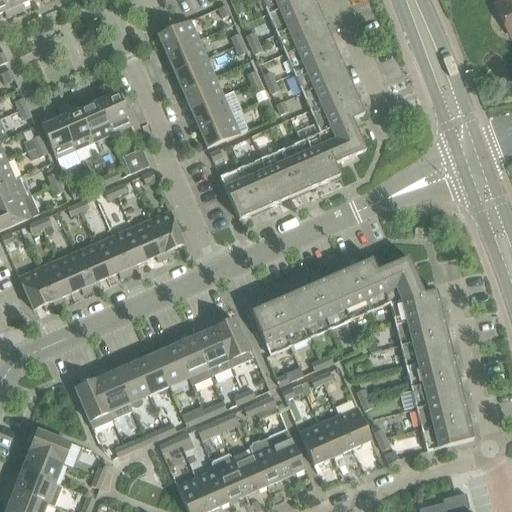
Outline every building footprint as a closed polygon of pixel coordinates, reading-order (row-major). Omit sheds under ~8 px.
[(5,20),(14,16),(7,0),(0,0),(0,15),(3,15),(5,20)] [(7,0),(14,16),(23,12),(20,7),(30,2),(29,0),(7,0)] [(351,123),(362,118),(356,102),(358,101),(353,91),(351,92),(338,63),(341,62),(336,51),(334,52),(321,23),(323,22),(319,12),(317,13),(310,0),(259,0),(318,136),(218,179),(237,223),(253,216),(254,219),(264,214),(263,212),(293,199),(294,201),(304,197),(303,194),(332,182),(333,184),(339,181),(333,167),(364,154),(351,123)] [(227,0),(232,9),(239,5),(237,0),(227,0)] [(511,0),(502,0),(508,10),(500,14),(511,37),(511,0)] [(236,18),(244,15),(239,5),(232,9),(236,18)] [(221,21),(229,18),(225,8),(217,11),(221,21)] [(156,38),(165,57),(197,43),(198,43),(204,40),(201,32),(194,35),(189,24),(156,38)] [(245,39),(249,49),(257,45),(253,36),(245,39)] [(229,40),(233,48),(241,45),(237,37),(229,40)] [(165,57),(173,75),(205,61),(198,43),(197,43),(165,57)] [(245,55),(241,45),(233,48),(238,59),(245,55)] [(249,49),(253,58),(261,55),(257,45),(249,49)] [(217,72),(220,78),(249,64),(247,59),(217,72)] [(173,75),(181,94),(213,79),(205,61),(173,75)] [(6,86),(14,83),(9,73),(1,76),(6,86)] [(246,77),(249,86),(257,83),(253,74),(246,77)] [(262,79),(266,88),(274,85),(270,76),(262,79)] [(181,94),(189,112),(222,98),(213,79),(181,94)] [(262,93),(257,83),(249,86),(254,96),(262,93)] [(278,94),(274,85),(266,88),(270,97),(278,94)] [(116,96),(97,104),(111,137),(130,128),(116,96)] [(189,112),(197,131),(230,117),(222,98),(189,112)] [(14,105),(18,114),(26,110),(22,101),(14,105)] [(97,104),(78,112),(92,145),(111,137),(97,104)] [(282,105),(275,108),(279,118),(287,115),(282,105)] [(30,120),(26,110),(18,114),(22,123),(30,120)] [(74,153),(92,145),(78,112),(60,121),(74,153)] [(266,125),(274,121),(270,112),(262,115),(266,125)] [(239,137),(230,117),(197,131),(206,151),(239,137)] [(55,161),(74,153),(60,121),(40,129),(55,161)] [(30,142),(34,151),(42,148),(38,139),(30,142)] [(46,157),(42,148),(34,151),(38,161),(46,157)] [(148,169),(141,152),(122,160),(129,177),(148,169)] [(212,164),(222,160),(218,152),(208,157),(212,164)] [(13,182),(5,164),(0,166),(0,188),(14,183),(13,182)] [(117,174),(107,178),(110,185),(120,181),(117,174)] [(151,174),(131,183),(135,190),(154,182),(151,174)] [(46,179),(51,189),(58,185),(54,175),(46,179)] [(101,189),(110,185),(107,178),(98,182),(101,189)] [(21,179),(13,182),(14,183),(0,188),(0,210),(29,198),(21,179)] [(62,195),(58,185),(51,189),(55,198),(62,195)] [(122,187),(113,191),(116,199),(126,194),(122,187)] [(69,194),(72,202),(83,197),(79,190),(69,194)] [(107,203),(116,199),(113,191),(103,195),(107,203)] [(0,233),(37,217),(29,198),(0,210),(0,233)] [(85,203),(75,207),(78,215),(88,211),(85,203)] [(69,219),(78,215),(75,207),(66,211),(69,219)] [(168,215),(149,223),(165,261),(174,257),(172,252),(182,247),(168,215)] [(47,220),(38,224),(41,231),(51,227),(47,220)] [(157,265),(165,261),(149,223),(130,231),(144,264),(154,260),(157,265)] [(32,235),(41,231),(38,224),(29,228),(32,235)] [(135,268),(144,264),(130,231),(111,239),(128,277),(137,274),(135,268)] [(0,240),(3,248),(13,243),(10,236),(0,240)] [(119,281),(128,277),(111,239),(93,247),(107,280),(117,276),(119,281)] [(97,284),(107,280),(93,247),(74,256),(91,294),(100,290),(97,284)] [(82,298),(91,294),(74,256),(55,264),(69,297),(80,292),(82,298)] [(426,454),(472,442),(468,426),(470,425),(467,414),(465,415),(457,384),(460,383),(457,372),(454,373),(447,342),(449,342),(446,331),(444,331),(436,300),(439,300),(437,293),(422,297),(407,261),(376,274),(370,262),(355,269),(354,267),(343,271),(344,273),(315,286),(314,284),(304,288),(305,291),(275,304),(274,301),(264,306),(265,308),(250,315),(269,359),(388,306),(426,454)] [(60,301),(69,297),(55,264),(37,272),(53,310),(62,306),(60,301)] [(45,314),(53,310),(37,272),(18,280),(32,313),(42,308),(45,314)] [(233,322),(213,331),(227,364),(247,355),(233,322)] [(230,371),(227,364),(213,331),(193,340),(210,380),(230,371)] [(190,388),(210,380),(193,340),(173,348),(187,381),(190,388)] [(369,356),(377,354),(373,341),(365,343),(369,356)] [(167,389),(187,381),(173,348),(153,357),(167,389)] [(148,398),(167,389),(153,357),(134,366),(148,398)] [(329,358),(320,362),(323,369),(332,365),(329,358)] [(320,362),(311,365),(314,373),(323,369),(320,362)] [(140,402),(148,398),(134,366),(114,374),(128,407),(129,406),(131,409),(134,411),(137,410),(140,408),(141,405),(140,402)] [(128,407),(114,374),(94,383),(111,423),(131,414),(128,407)] [(328,374),(319,378),(323,386),(332,382),(328,374)] [(279,389),(288,385),(285,377),(275,381),(279,389)] [(319,378),(310,382),(314,390),(323,386),(319,378)] [(91,432),(111,423),(94,383),(74,392),(91,432)] [(255,390),(258,398),(269,394),(265,385),(255,390)] [(291,391),(281,395),(285,404),(295,400),(291,391)] [(355,395),(360,405),(368,401),(364,391),(355,395)] [(251,392),(241,396),(245,404),(254,400),(251,392)] [(235,409),(245,404),(241,396),(232,400),(235,409)] [(271,399),(252,408),(256,417),(275,408),(271,399)] [(360,405),(364,414),(372,410),(368,401),(360,405)] [(221,405),(202,414),(205,422),(225,413),(221,405)] [(247,421),(256,417),(252,408),(243,412),(247,421)] [(205,422),(202,414),(200,411),(191,415),(196,426),(205,422)] [(298,436),(312,469),(370,444),(355,411),(298,436)] [(234,416),(214,424),(218,433),(237,425),(234,416)] [(200,441),(218,433),(214,424),(196,432),(200,441)] [(172,427),(162,431),(166,440),(175,436),(172,427)] [(162,431),(142,439),(146,448),(166,440),(162,431)] [(373,435),(377,444),(386,441),(382,431),(373,435)] [(36,433),(28,453),(61,466),(69,446),(36,433)] [(286,433),(266,441),(284,481),(303,473),(286,433)] [(187,436),(177,440),(181,449),(191,444),(187,436)] [(142,439),(122,447),(126,456),(146,448),(142,439)] [(172,453),(181,449),(177,440),(168,444),(172,453)] [(265,489),(284,481),(266,441),(259,444),(257,444),(251,446),(250,448),(248,449),(251,456),(265,489)] [(377,444),(381,454),(390,450),(386,441),(377,444)] [(191,444),(181,449),(183,454),(193,450),(191,444)] [(116,461),(126,456),(122,447),(112,452),(116,461)] [(53,487),(61,466),(28,453),(20,474),(53,487)] [(394,453),(383,458),(387,467),(398,462),(394,453)] [(251,456),(232,464),(246,497),(265,489),(251,456)] [(210,466),(213,473),(214,473),(228,505),(246,497),(232,464),(232,465),(229,457),(210,466)] [(98,470),(94,479),(102,482),(105,473),(98,470)] [(213,473),(195,481),(208,511),(212,511),(228,505),(214,473),(213,473)] [(60,489),(53,487),(20,474),(12,494),(46,507),(52,509),(60,489)] [(98,492),(102,482),(94,479),(90,489),(98,492)] [(185,511),(208,511),(195,481),(176,489),(185,511)] [(43,511),(46,507),(12,494),(5,511),(43,511)] [(425,511),(465,511),(462,498),(424,509),(425,511)] [(89,511),(94,502),(84,499),(80,509),(77,508),(75,511),(89,511)]
